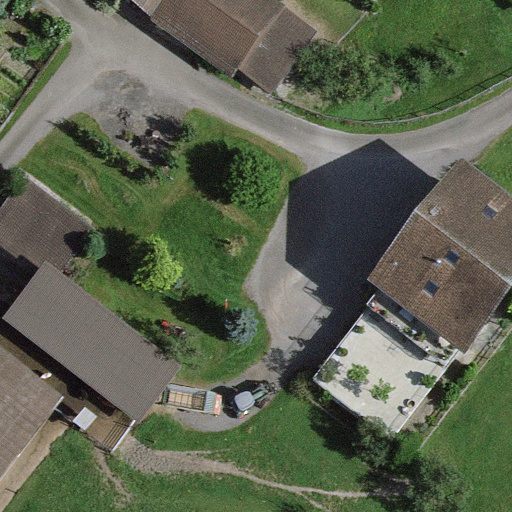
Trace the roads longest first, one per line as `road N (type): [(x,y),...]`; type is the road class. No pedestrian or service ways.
road 1 (track): [(63,0),(288,139),(392,150),(511,105)]
road 2 (track): [(0,170),(112,30)]
